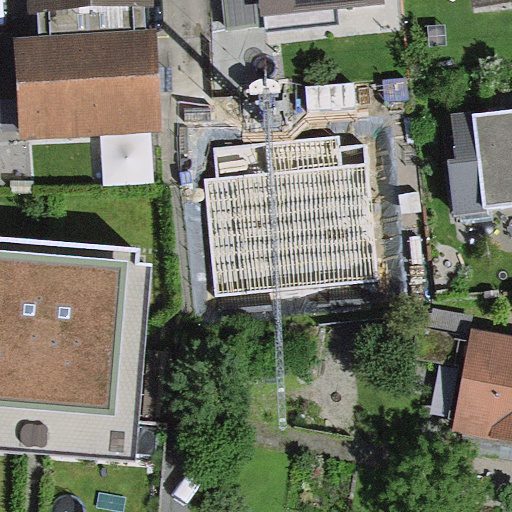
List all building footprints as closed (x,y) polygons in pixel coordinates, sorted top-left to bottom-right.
[(143,0),(47,0),(50,55),(24,56),(28,147),(151,141),(143,0)] [(392,0),(274,0),(278,36),(395,23),(392,0)] [(511,0),(484,0),(486,13),(511,10),(511,0)] [(511,132),(461,140),(475,233),(511,227),(511,132)] [(145,285),(0,272),(0,441),(130,453),(145,285)] [(511,353),(484,348),(465,444),(511,453),(511,353)]
